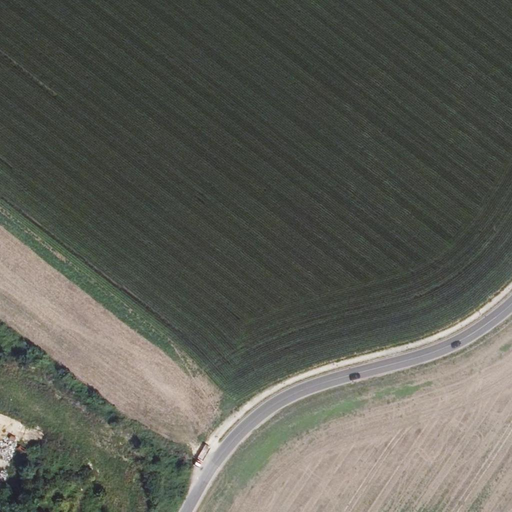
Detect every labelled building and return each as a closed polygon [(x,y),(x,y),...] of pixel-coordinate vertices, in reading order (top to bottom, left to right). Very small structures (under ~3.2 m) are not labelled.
[(13,425),(11,434),(19,435),(20,427),(13,425)] [(39,441),(41,432),(33,430),(30,439),(39,441)] [(23,456),(27,448),(19,444),(15,452),(23,456)] [(0,463),(8,465),(10,454),(0,452),(0,463)] [(107,460),(124,471),(127,465),(109,456),(107,460)]
